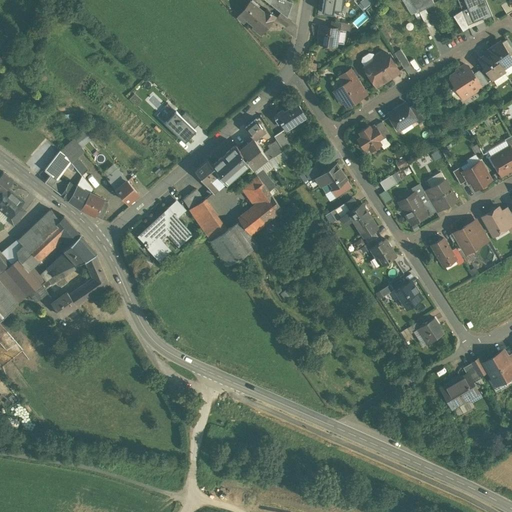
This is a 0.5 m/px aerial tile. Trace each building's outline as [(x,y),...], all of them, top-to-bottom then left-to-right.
[(285,0),(269,0),(269,3),(281,13),(287,18),(292,2),(285,0)] [(324,0),(323,12),(322,13),(333,15),(334,9),(341,11),(342,0),(324,0)] [(402,0),(411,14),(419,10),(427,27),(433,24),(425,8),(434,3),(432,0),(402,0)] [(483,20),(492,16),(485,0),(464,0),(468,8),(474,22),(482,18),(483,20)] [(264,13),(250,1),(240,14),(246,19),(254,25),(252,28),(260,34),(275,16),(271,13),(271,12),(267,9),(264,13)] [(474,22),(468,8),(462,11),(467,24),(474,22)] [(462,10),(454,16),(463,30),(468,27),(467,24),(462,11),(462,10)] [(287,18),(281,13),(276,18),(286,26),(290,20),(287,18)] [(246,19),(240,14),(237,17),(243,22),(246,19)] [(361,15),(354,21),(358,26),(366,20),(361,15)] [(350,23),(332,21),(331,27),(339,28),(349,30),(350,23)] [(331,27),(321,25),(318,44),(323,44),(323,47),(330,49),(331,46),(336,46),(339,28),(331,27)] [(511,48),(506,39),(501,42),(507,53),(511,49),(511,48)] [(501,42),(500,41),(489,48),(490,51),(502,68),(511,61),(511,59),(507,53),(501,42)] [(410,64),(400,49),(394,53),(404,68),(410,64)] [(382,51),(374,56),(373,60),(367,64),(371,72),(368,73),(377,86),(399,72),(387,52),(382,51)] [(502,68),(490,51),(479,58),(486,68),(492,78),(503,71),(502,68)] [(464,64),(456,69),(456,71),(451,75),(450,77),(454,84),(454,87),(457,92),(459,92),(461,96),(463,98),(464,97),(466,98),(470,95),(471,91),(473,91),(477,89),(477,86),(479,85),(480,85),(473,74),(467,65),(464,64)] [(492,78),(486,68),(481,71),(487,81),(492,78)] [(352,69),(346,73),(351,80),(351,79),(353,81),(354,83),(359,80),(352,69)] [(481,71),(479,69),(473,74),(480,85),(479,85),(480,87),(488,82),(487,81),(481,71)] [(351,80),(337,88),(341,95),(339,97),(343,103),(345,101),(348,106),(362,97),(354,83),(353,81),(351,79),(351,80)] [(454,87),(448,91),(451,95),(454,97),(456,99),(461,96),(459,92),(457,92),(454,87)] [(406,102),(399,107),(398,107),(397,107),(393,109),(394,110),(388,114),(398,130),(415,119),(416,118),(409,107),(406,102)] [(297,103),(284,112),(282,110),(276,113),(281,120),(280,121),(285,129),(305,116),(297,103)] [(425,120),(415,104),(409,107),(416,118),(415,119),(419,124),(425,120)] [(185,141),(196,130),(194,128),(181,116),(176,111),(165,123),(185,141)] [(185,112),(181,116),(194,128),(198,124),(185,112)] [(262,128),(255,119),(245,127),(254,138),(255,139),(262,133),(262,128)] [(390,134),(381,121),(375,125),(376,127),(377,127),(383,136),(382,137),(383,138),(390,134)] [(372,130),(368,125),(359,131),(362,136),(357,139),(363,149),(368,145),(371,151),(381,145),(378,140),(382,137),(383,136),(377,127),(376,127),(372,130)] [(74,139),(81,147),(90,139),(83,130),(74,139)] [(289,145),(280,131),(274,135),(283,150),(289,145)] [(240,149),(240,150),(242,153),(242,154),(248,163),(252,169),(267,157),(255,139),(254,138),(240,149)] [(74,139),(60,149),(65,156),(70,161),(70,162),(71,163),(74,160),(84,152),(81,147),(74,139)] [(236,144),(212,165),(219,173),(223,179),(226,182),(248,163),(242,154),(242,153),(240,150),(240,149),(236,144)] [(509,147),(492,157),(501,173),(511,166),(511,150),(510,147),(509,147)] [(59,150),(44,170),(50,174),(56,180),(56,179),(70,162),(70,161),(65,156),(59,150)] [(283,150),(273,157),(278,164),(287,157),(283,150)] [(278,164),(273,157),(269,160),(276,170),(280,167),(278,164)] [(87,170),(78,160),(76,162),(74,160),(71,163),(81,175),(87,170)] [(212,165),(207,160),(195,170),(206,184),(211,180),(219,173),(212,165)] [(463,170),(462,170),(467,179),(469,182),(471,181),(474,188),(480,184),(481,185),(490,179),(479,160),(463,170)] [(336,163),(320,173),(325,181),(324,181),(330,190),(331,189),(346,179),(336,163)] [(106,179),(94,164),(90,167),(101,182),(106,179)] [(113,165),(102,174),(115,190),(126,181),(113,165)] [(314,165),(305,171),(309,178),(318,172),(314,165)] [(463,170),(460,166),(452,170),(460,184),(467,179),(462,170),(463,170)] [(273,188),(260,169),(255,173),(257,175),(263,183),(269,191),(273,188)] [(3,172),(0,174),(0,193),(1,194),(6,187),(7,188),(13,180),(3,172)] [(441,172),(427,180),(431,187),(445,179),(441,172)] [(219,173),(211,180),(215,185),(223,179),(219,173)] [(320,173),(315,177),(325,192),(330,190),(324,181),(325,181),(320,173)] [(56,180),(50,174),(45,181),(61,194),(66,186),(56,179),(56,180)] [(391,174),(379,181),(385,190),(396,183),(391,174)] [(257,175),(241,187),(249,198),(257,191),(255,189),(263,183),(257,175)] [(346,179),(331,189),(335,196),(351,186),(346,179)] [(431,187),(439,202),(442,207),(457,199),(445,179),(431,187)] [(215,185),(211,180),(206,184),(213,192),(218,188),(215,185)] [(126,181),(115,190),(126,203),(137,193),(126,181)] [(263,183),(255,189),(257,191),(249,198),(255,206),(271,194),(269,191),(263,183)] [(74,189),(67,184),(66,186),(61,194),(68,199),(81,208),(88,194),(76,185),(74,189)] [(7,188),(6,187),(1,194),(0,193),(0,208),(9,216),(10,216),(19,205),(23,201),(7,188)] [(431,187),(424,191),(429,199),(436,211),(442,207),(439,202),(431,187)] [(196,188),(182,198),(189,208),(204,199),(196,188)] [(424,191),(416,195),(421,203),(429,199),(424,191)] [(103,200),(88,193),(88,194),(81,208),(94,215),(98,207),(99,207),(102,201),(103,200)] [(271,194),(255,206),(238,219),(239,220),(249,233),(281,208),(271,194)] [(410,196),(403,199),(405,202),(400,205),(409,220),(413,218),(415,221),(422,216),(421,213),(425,211),(421,203),(416,195),(412,198),(410,196)] [(204,199),(189,208),(211,239),(227,228),(206,197),(204,199)] [(436,211),(429,199),(421,203),(425,211),(426,214),(428,216),(436,211)] [(184,210),(176,200),(167,208),(168,210),(176,218),(184,210)] [(102,201),(99,207),(98,207),(94,215),(101,218),(102,215),(107,207),(107,205),(106,203),(105,202),(102,201)] [(346,201),(335,208),(340,217),(341,217),(348,212),(347,212),(351,209),(346,201)] [(351,209),(347,212),(348,212),(357,227),(371,218),(362,202),(351,209)] [(19,205),(10,216),(9,216),(7,219),(14,224),(25,211),(19,205)] [(498,206),(482,215),(493,235),(508,226),(509,226),(503,215),(498,206)] [(335,208),(330,211),(335,220),(340,217),(335,208)] [(51,209),(33,226),(32,224),(29,226),(31,228),(19,239),(24,245),(27,249),(54,224),(59,219),(51,209)] [(168,210),(140,235),(146,241),(144,243),(147,246),(148,246),(159,258),(169,250),(159,239),(169,230),(175,237),(173,239),(178,244),(190,234),(176,218),(168,210)] [(511,214),(510,211),(503,215),(509,226),(508,226),(511,231),(511,230),(511,214)] [(59,219),(54,224),(64,235),(73,226),(63,216),(59,219)] [(371,218),(357,227),(364,237),(374,231),(378,228),(371,218)] [(477,218),(454,231),(463,248),(469,245),(472,246),(481,240),(482,240),(475,226),(480,223),(477,218)] [(227,228),(211,239),(228,265),(234,261),(236,264),(244,259),(241,256),(257,245),(249,233),(239,220),(227,228)] [(489,239),(480,223),(475,226),(482,240),(481,240),(482,242),(489,239)] [(54,224),(28,248),(38,259),(62,236),(64,235),(54,224)] [(97,253),(73,226),(64,235),(62,236),(69,243),(62,250),(65,253),(74,264),(86,258),(95,254),(97,253)] [(374,231),(364,237),(367,242),(375,238),(377,236),(374,231)] [(367,242),(364,245),(367,250),(370,248),(378,243),(375,238),(367,242)] [(378,243),(370,248),(376,257),(378,255),(383,263),(396,255),(385,238),(378,243)] [(450,250),(443,238),(431,244),(443,265),(455,259),(455,258),(450,250)] [(24,245),(17,252),(18,258),(27,249),(24,245)] [(464,261),(456,247),(450,250),(455,258),(455,259),(458,264),(464,261)] [(0,248),(0,273),(12,263),(0,248)] [(27,249),(18,258),(27,269),(38,259),(28,248),(27,249)] [(65,253),(48,270),(52,274),(74,264),(65,253)] [(108,282),(95,254),(86,258),(91,270),(84,274),(89,281),(69,295),(77,304),(108,282)] [(27,269),(18,258),(12,263),(0,273),(0,280),(18,302),(26,295),(30,292),(35,289),(40,285),(34,278),(27,269)] [(46,268),(34,278),(40,285),(40,286),(41,285),(52,274),(48,270),(46,268)] [(0,320),(18,302),(0,280),(0,320)] [(411,280),(396,290),(406,307),(422,297),(411,280)] [(389,283),(380,290),(383,296),(393,289),(389,283)] [(46,294),(41,285),(40,286),(35,289),(41,297),(46,294)] [(41,297),(35,289),(30,292),(36,301),(41,297)] [(66,291),(51,302),(61,316),(77,304),(69,295),(66,291)] [(419,326),(416,328),(416,329),(418,328),(423,335),(424,335),(429,342),(443,332),(439,325),(434,317),(419,326)] [(416,321),(407,327),(411,333),(416,329),(416,328),(419,326),(416,321)] [(502,352),(484,362),(492,376),(493,377),(494,377),(498,378),(499,379),(500,378),(508,373),(511,371),(511,369),(508,362),(504,356),(502,352)] [(402,367),(394,357),(389,360),(397,371),(402,367)] [(486,370),(479,357),(471,362),(479,375),(486,370)] [(479,375),(471,362),(463,367),(467,374),(468,374),(472,382),(480,378),(479,375)] [(511,379),(508,373),(500,378),(505,387),(511,382),(511,379)] [(467,374),(454,381),(453,380),(441,387),(452,406),(464,399),(463,398),(467,395),(470,400),(480,395),(472,382),(468,374),(467,374)] [(498,378),(494,377),(493,377),(492,376),(488,379),(496,392),(505,387),(500,378),(499,379),(498,378)]
